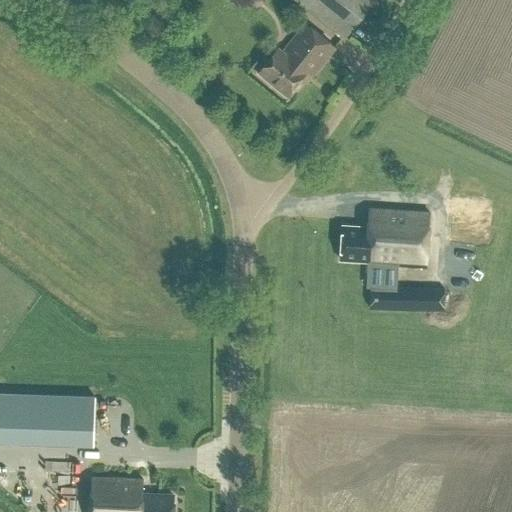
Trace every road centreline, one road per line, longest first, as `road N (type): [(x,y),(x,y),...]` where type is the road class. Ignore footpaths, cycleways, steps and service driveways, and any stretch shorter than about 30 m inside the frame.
road 1 (unclassified): [(236,511),(242,304),(240,208),(230,173),(192,113),(45,0)]
road 2 (track): [(407,0),(281,195),(240,208)]
